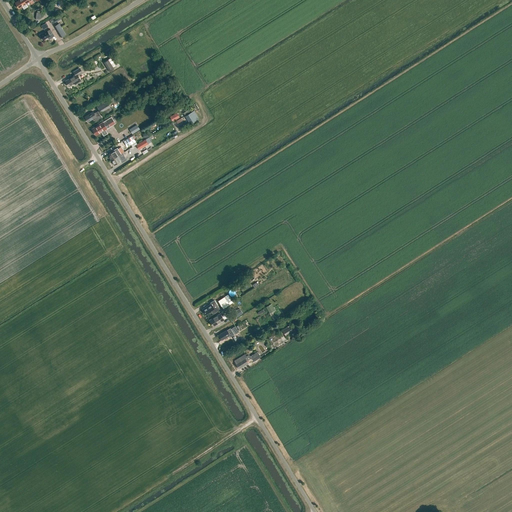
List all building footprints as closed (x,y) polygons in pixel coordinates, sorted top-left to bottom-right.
[(18,0),(15,2),(19,8),(22,6),(24,9),(28,7),(25,3),(30,0),(32,0),(34,2),(36,1),(37,0),(18,0)] [(53,18),(55,22),(61,19),(59,14),(53,18)] [(59,23),(55,26),(57,29),(59,32),(61,37),(66,34),(63,30),(59,23)] [(52,33),(50,29),(47,31),(47,30),(40,35),(43,40),(50,35),(49,34),(52,33)] [(103,62),(108,70),(109,72),(114,69),(113,67),(108,59),(103,62)] [(76,84),(81,81),(78,75),(82,72),(79,68),(74,72),(76,75),(66,81),(69,86),(75,83),(76,84)] [(107,111),(111,109),(110,107),(111,106),(107,100),(96,107),(100,113),(106,109),(107,111)] [(106,109),(100,113),(103,118),(113,112),(111,109),(107,111),(106,109)] [(101,117),(97,111),(94,113),(93,112),(85,117),(88,122),(94,118),(96,121),(101,117)] [(193,111),(185,116),(190,124),(197,120),(193,111)] [(177,113),(170,117),(172,122),(180,117),(177,113)] [(97,127),(92,129),(95,135),(100,132),(100,133),(101,132),(103,136),(107,133),(105,130),(107,129),(110,127),(108,124),(113,121),(111,117),(106,120),(96,126),(97,127)] [(137,125),(130,129),(133,134),(140,129),(137,125)] [(136,142),(132,136),(124,141),(127,147),(136,142)] [(146,139),(136,145),(139,149),(148,144),(146,139)] [(111,160),(122,153),(121,154),(119,151),(117,149),(117,148),(113,150),(114,152),(108,155),(111,160)] [(122,153),(111,160),(114,165),(121,161),(122,162),(126,160),(122,153)] [(223,308),(233,302),(228,294),(218,300),(223,308)] [(203,309),(202,309),(206,314),(211,311),(212,314),(220,309),(214,300),(210,303),(211,304),(203,309)] [(272,303),(266,306),(270,313),(275,310),(272,303)] [(232,312),(227,315),(231,321),(236,318),(243,313),(239,308),(232,312)] [(222,316),(220,314),(209,320),(213,326),(224,319),(226,318),(224,315),(222,316)] [(285,335),(293,331),(290,326),(283,331),(285,335)] [(239,332),(235,327),(231,329),(230,328),(227,330),(218,335),(222,340),(229,335),(230,337),(235,334),(239,332)] [(261,357),(257,352),(251,356),(248,355),(246,356),(245,354),(234,361),(236,363),(239,369),(239,368),(248,363),(246,361),(252,358),(254,361),(261,357)]
